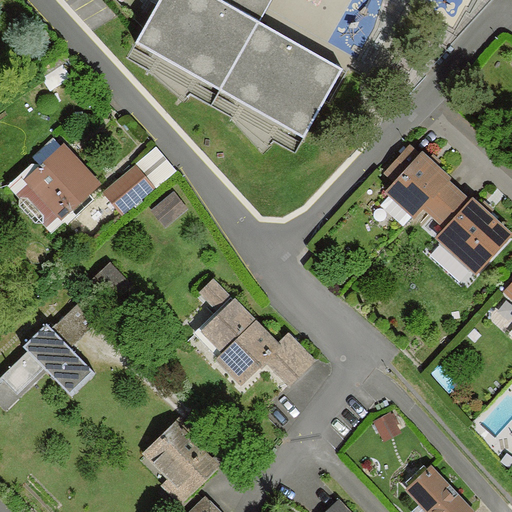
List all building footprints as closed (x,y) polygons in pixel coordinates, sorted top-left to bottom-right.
[(159,0),(137,41),(305,134),(343,64),(225,0),(159,0)] [(102,184),(69,146),(29,180),(62,219),(102,184)] [(457,178),(428,151),(390,192),(421,220),(429,212),(449,230),(441,239),(481,277),(511,243),(511,227),(480,198),(475,203),(453,183),(457,178)] [(138,166),(106,193),(124,214),(156,188),(138,166)] [(174,193),(153,209),(165,225),(187,208),(174,193)] [(112,264),(92,282),(111,304),(131,286),(112,264)] [(281,345),(215,279),(200,293),(220,313),(203,330),(226,353),(219,360),(245,386),(269,364),(293,388),(319,363),(291,335),(281,345)] [(54,329),(50,325),(25,349),(29,353),(0,380),(0,407),(6,413),(49,372),(72,397),(97,373),(71,346),(102,317),(86,299),(54,329)] [(218,466),(175,423),(147,451),(171,475),(163,483),(182,502),(218,466)] [(475,511),(433,466),(407,490),(427,511),(475,511)] [(219,511),(207,499),(193,511),(219,511)] [(349,511),(339,500),(326,511),(349,511)]
